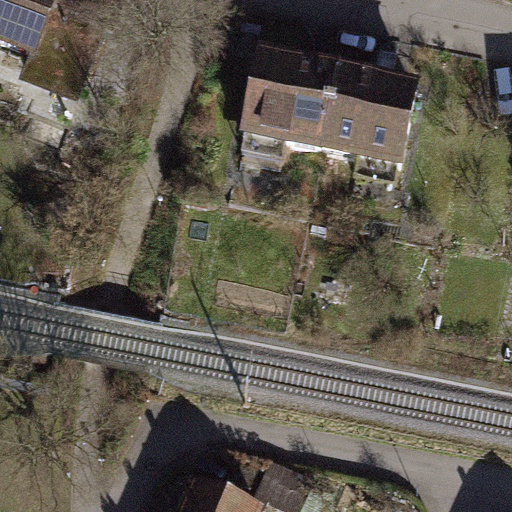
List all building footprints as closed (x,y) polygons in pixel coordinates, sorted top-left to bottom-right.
[(55,0),(0,0),(0,52),(29,65),(55,0)] [(128,0),(55,0),(29,65),(19,88),(81,113),(128,0)] [(247,153),(328,168),(344,80),(263,65),(247,153)] [(328,168),(409,183),(426,95),(344,80),(328,168)] [(240,511),(195,493),(186,511),(240,511)]
